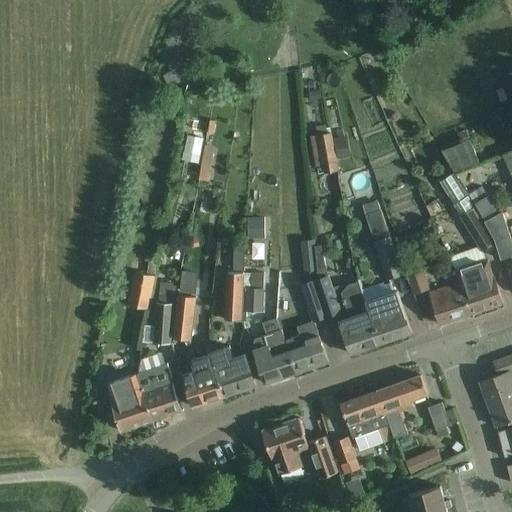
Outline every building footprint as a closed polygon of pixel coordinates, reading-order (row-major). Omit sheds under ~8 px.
[(322,164),(324,174),(339,171),(337,159),(333,139),(332,134),(327,134),(325,125),(316,126),(318,135),(311,137),(316,166),(322,164)] [(214,153),(217,130),(201,128),(197,151),(214,153)] [(214,172),(224,173),(227,139),(218,138),(214,172)] [(442,150),(455,172),(479,163),(470,139),(442,150)] [(482,250),(496,242),(475,208),(467,195),(469,194),(455,173),(451,175),(440,183),(461,216),(480,247),(482,251),(482,250)] [(482,187),(469,194),(467,195),(475,208),(496,242),(501,260),(502,260),(502,259),(511,256),(511,257),(511,241),(503,214),(500,215),(489,195),(488,196),(482,187)] [(365,215),(387,280),(402,275),(381,210),(365,215)] [(316,246),(315,240),(302,241),(305,284),(314,281),(318,279),(318,273),(316,246)] [(316,246),(318,273),(327,270),(321,246),(316,246)] [(480,247),(450,257),(456,271),(460,282),(459,282),(470,314),(503,304),(494,277),(493,278),(488,261),(486,262),(482,250),(482,251),(480,247)] [(402,259),(414,293),(429,288),(417,254),(402,259)] [(280,271),(279,280),(298,277),(296,268),(280,271)] [(183,271),(180,292),(196,294),(198,272),(183,271)] [(228,272),(225,320),(241,321),(244,273),(228,272)] [(128,305),(149,310),(156,278),(134,273),(128,305)] [(246,322),(261,323),(263,290),(264,274),(250,273),(249,289),(247,289),(246,322)] [(339,321),(351,354),(380,344),(363,290),(360,279),(359,280),(358,278),(357,279),(358,280),(348,284),(341,292),(336,294),(330,275),(318,279),(314,281),(326,317),(338,313),(341,321),(339,321)] [(300,336),(285,341),(296,373),(328,362),(314,321),(326,317),(314,281),(305,284),(300,285),(312,322),(297,327),(300,336)] [(470,314),(459,282),(429,292),(440,324),(470,314)] [(363,290),(380,344),(412,334),(397,291),(394,292),(391,283),(389,283),(390,284),(384,285),(384,283),(363,290)] [(197,297),(178,295),(172,338),(191,341),(197,297)] [(154,343),(170,344),(173,304),(157,303),(154,343)] [(296,373),(285,341),(281,330),(265,336),(268,346),(255,351),(266,383),(296,373)] [(160,362),(176,357),(172,346),(156,351),(160,362)] [(210,355),(224,397),(256,386),(245,354),(233,358),(229,346),(210,353),(210,355)] [(224,397),(210,355),(191,361),(195,371),(182,375),(193,407),(224,397)] [(511,355),(501,360),(494,362),(499,376),(480,382),(496,427),(511,420),(511,380),(509,373),(511,371),(511,355)] [(167,364),(135,374),(151,421),(183,411),(167,364)] [(151,421),(135,374),(107,383),(111,397),(109,397),(120,431),(151,421)] [(421,375),(377,391),(394,438),(407,434),(399,410),(414,406),(412,401),(428,395),(421,375)] [(377,391),(341,404),(353,438),(355,437),(360,451),(383,443),(394,439),(394,438),(377,391)] [(450,426),(442,403),(428,408),(436,430),(450,426)] [(262,431),(273,461),(275,460),(280,474),(302,467),(297,452),(309,448),(318,473),(335,467),(325,437),(308,442),(299,418),(262,431)] [(511,464),(507,466),(508,469),(511,483),(511,428),(498,432),(505,458),(511,455),(511,464)] [(332,441),(340,465),(356,459),(348,436),(332,441)] [(413,511),(434,511),(446,509),(452,507),(450,501),(445,502),(440,487),(409,495),(413,511)]
